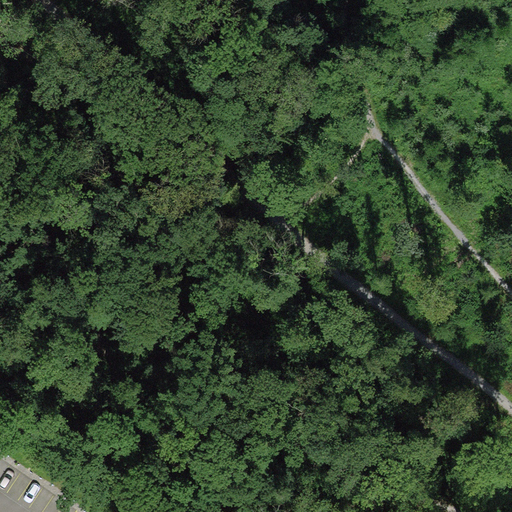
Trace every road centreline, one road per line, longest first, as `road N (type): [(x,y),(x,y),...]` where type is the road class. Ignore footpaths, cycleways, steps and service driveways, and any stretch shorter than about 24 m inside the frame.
road 1 (track): [(285,217),(48,0)]
road 2 (track): [(511,412),(285,217)]
